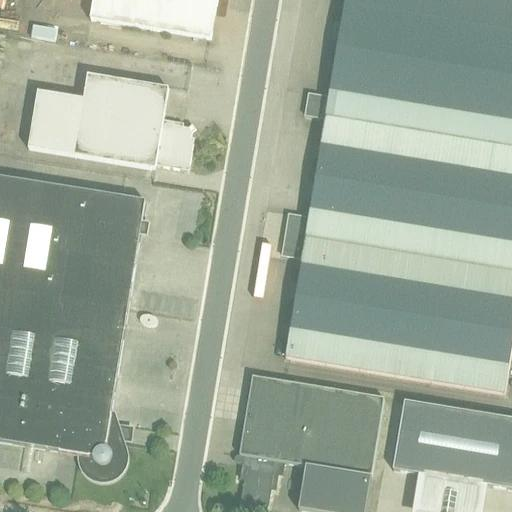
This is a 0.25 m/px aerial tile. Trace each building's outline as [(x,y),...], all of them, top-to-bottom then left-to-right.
[(218,0),(94,0),(91,22),(211,42),(218,0)] [(511,355),(511,0),(345,0),(329,100),(309,96),(306,117),(326,121),(309,220),(289,217),(283,258),(303,261),(286,361),(505,397),(511,355)] [(29,151),(75,159),(156,172),(157,168),(189,174),(195,141),(192,140),(192,136),(188,130),(184,129),(184,126),(164,123),(169,91),(88,78),(84,102),(39,95),(29,151)] [(0,444),(60,454),(60,455),(82,459),(82,462),(83,468),(86,473),(90,477),(95,480),(100,482),(106,482),(111,481),(116,478),(120,474),(123,469),(125,464),(125,458),(124,453),(120,440),(115,439),(116,429),(113,418),(111,417),(146,204),(0,179),(0,444)] [(279,478),(283,478),(286,465),(307,469),(299,511),(366,511),(385,401),(253,379),(240,458),(244,458),(241,481),(245,482),(242,503),(242,504),(242,506),(242,507),(243,508),(244,510),(246,511),(247,511),(248,511),(266,511),(267,511),(268,511),(269,509),(269,508),(269,507),(272,492),(276,493),(279,478)] [(511,492),(511,421),(405,404),(394,473),(424,478),(418,511),(479,511),(483,488),(511,492)]
